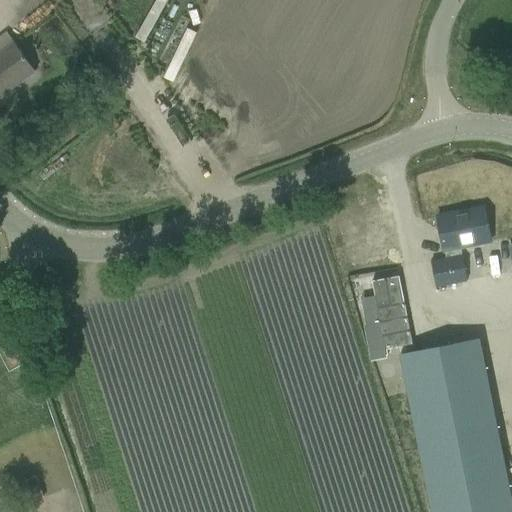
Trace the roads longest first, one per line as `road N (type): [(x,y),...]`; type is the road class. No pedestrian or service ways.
road 1 (tertiary): [(34,239),(76,253),(123,253),(434,134)]
road 2 (unclassified): [(434,134),(439,31),(457,0)]
